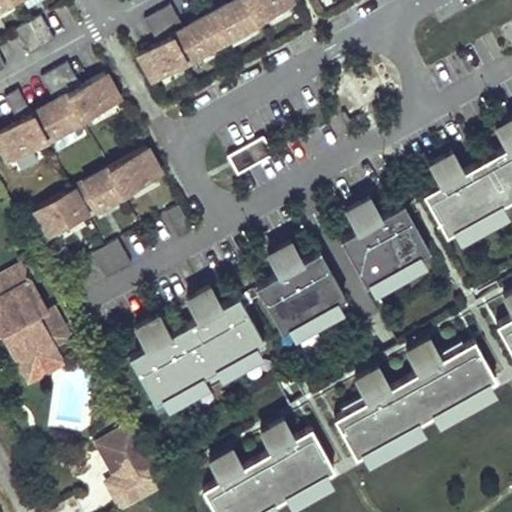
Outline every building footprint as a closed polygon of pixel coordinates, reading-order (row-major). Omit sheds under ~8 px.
[(155,42),(136,53),(151,80),(184,61),(221,41),(258,20),(292,1),(290,0),(229,0),(230,1),(206,14),(182,27),(168,3),(155,11),(142,18),(155,42)] [(52,39),(38,13),(25,20),(39,46),(52,39)] [(39,46),(25,20),(13,27),(27,53),(39,46)] [(28,112),(15,88),(1,96),(14,120),(0,127),(0,147),(7,159),(43,139),(80,119),(117,98),(103,71),(78,85),(65,60),(51,68),(39,75),(53,99),(28,112)] [(450,150),(427,163),(438,183),(421,193),(444,233),(452,229),(499,203),(511,194),(511,115),(493,125),(505,145),(461,170),(450,150)] [(272,152),(262,135),(228,154),(237,172),(272,152)] [(69,187),(29,209),(45,236),(84,214),(121,193),(157,174),(142,147),(106,166),(69,187)] [(426,249),(423,245),(401,204),(378,216),(367,196),(343,209),(355,230),(338,239),(364,285),(367,283),(426,249)] [(457,239),(504,213),(499,203),(452,229),(457,239)] [(189,230),(175,205),(161,212),(175,238),(189,230)] [(114,238),(102,245),(116,271),(129,264),(114,238)] [(341,297),(316,251),(292,264),(289,259),(293,255),(293,250),(292,247),(288,240),(265,253),(276,273),(253,286),(279,332),(336,300),(341,297)] [(102,245),(89,252),(103,278),(116,271),(102,245)] [(372,292),(423,263),(418,254),(367,283),(372,292)] [(47,310),(23,265),(0,277),(0,323),(3,330),(0,331),(0,334),(16,365),(53,345),(37,315),(47,310)] [(253,347),(260,343),(234,296),(211,310),(208,305),(211,301),(212,295),(211,293),(207,285),(183,299),(195,318),(166,335),(155,315),(132,328),(136,335),(140,339),(147,338),(150,345),(126,358),(152,404),(253,347)] [(511,287),(500,294),(511,312),(494,322),(511,355),(511,287)] [(293,335),(341,309),(336,300),(288,327),(293,335)] [(47,310),(37,315),(53,345),(67,338),(51,308),(47,310)] [(485,381),(493,377),(471,338),(438,356),(427,335),(410,345),(403,348),(415,369),(387,385),(375,364),(352,377),(364,398),(331,416),(353,456),(360,452),(415,421),(430,412),(485,381)] [(63,363),(53,345),(16,365),(26,383),(63,363)] [(165,408),(258,356),(253,347),(160,400),(165,408)] [(436,422),(491,391),(485,381),(430,412),(436,422)] [(323,472),(331,468),(307,426),(290,435),(280,417),(257,430),(267,448),(238,464),(228,446),(205,459),(216,477),(198,487),(212,511),(251,511),(269,502),(282,495),(323,472)] [(365,462),(420,431),(415,421),(360,452),(365,462)] [(116,475),(152,456),(132,422),(112,433),(118,444),(103,452),(116,475)] [(97,442),(103,452),(118,444),(112,433),(97,442)] [(166,482),(152,456),(116,475),(107,480),(121,506),(166,482)] [(288,505),(328,482),(323,472),(282,495),(288,505)] [(274,511),(269,502),(251,511),(274,511)]
